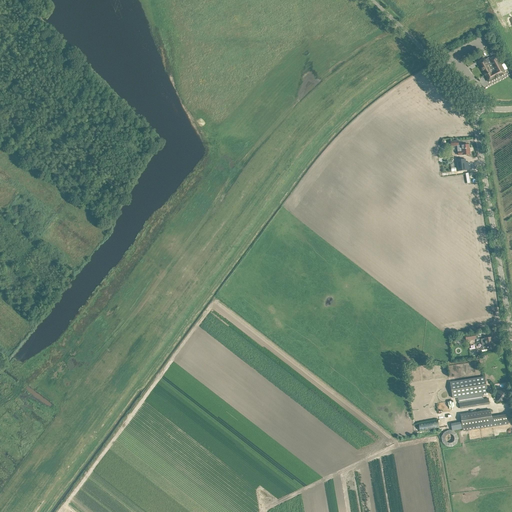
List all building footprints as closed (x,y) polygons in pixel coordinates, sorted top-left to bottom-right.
[(505,73),(495,55),(489,59),(489,58),(485,60),(484,58),(478,62),(485,76),(489,82),(505,73)] [(469,150),(469,144),(462,145),(462,151),(458,152),(459,155),(470,154),(470,150),(469,150)] [(462,159),(461,158),(456,158),(458,171),(469,170),(468,162),(466,162),(465,159),(462,159)] [(493,346),(491,337),(480,339),(481,343),(485,342),(486,347),(493,346)] [(485,376),(450,382),(453,398),(487,392),(485,376)] [(505,399),(507,397),(506,390),(497,392),(498,400),(505,399)] [(489,404),(488,398),(459,403),(460,409),(489,404)] [(491,417),(490,410),(460,415),(461,421),(451,423),(452,430),(462,428),(462,427),(507,420),(507,415),(491,417)]
